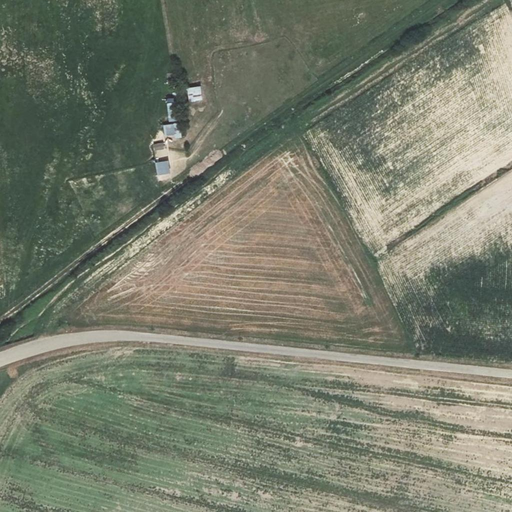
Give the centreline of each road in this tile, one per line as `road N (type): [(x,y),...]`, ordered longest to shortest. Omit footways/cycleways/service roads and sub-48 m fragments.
road 1 (track): [(445,0),(226,148),(0,319)]
road 2 (unclassified): [(511,373),(105,334),(0,360)]
